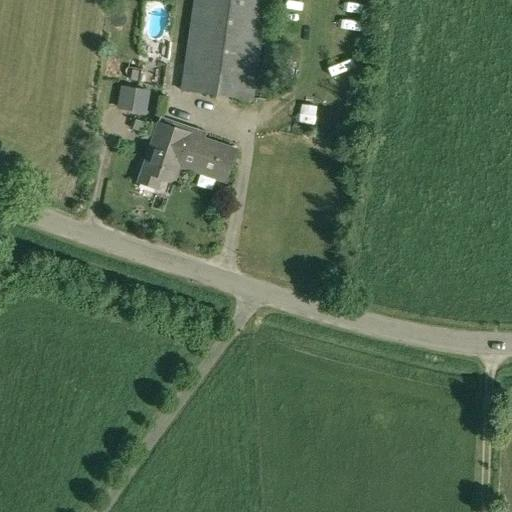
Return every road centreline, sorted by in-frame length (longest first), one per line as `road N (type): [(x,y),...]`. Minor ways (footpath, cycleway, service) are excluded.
road 1 (tertiary): [(511,345),(440,341),(0,204)]
road 2 (unknown): [(234,282),(251,150),(228,127),(177,109)]
road 3 (track): [(489,345),(484,511)]
